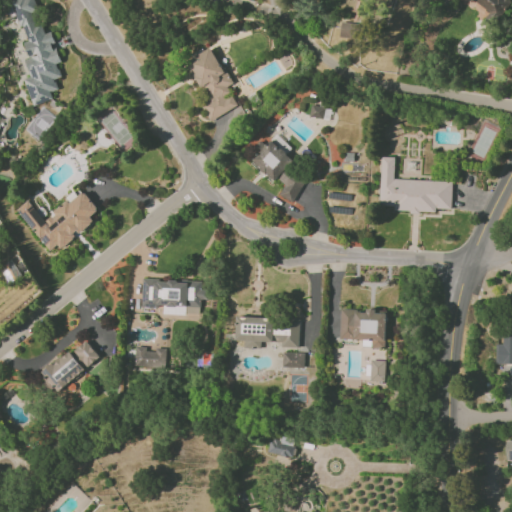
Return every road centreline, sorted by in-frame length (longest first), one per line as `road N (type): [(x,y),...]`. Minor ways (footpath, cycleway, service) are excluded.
road 1 (residential): [(91,0),(200,185),(232,219),(285,249),(316,253),(469,261),(511,252)]
road 2 (residential): [(511,172),(469,261),(449,337),(443,511)]
road 3 (residential): [(200,185),(0,354)]
road 4 (residential): [(511,106),(368,81),(319,54)]
